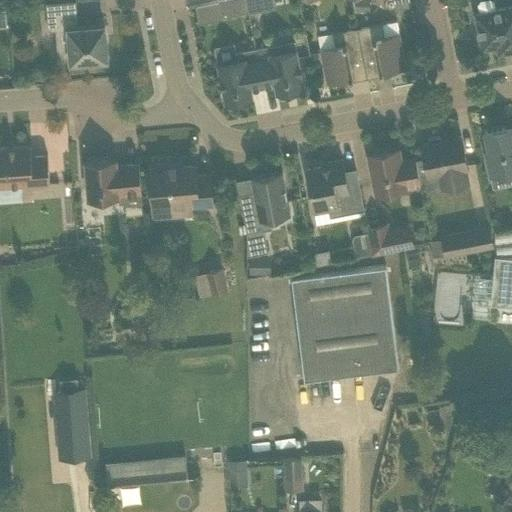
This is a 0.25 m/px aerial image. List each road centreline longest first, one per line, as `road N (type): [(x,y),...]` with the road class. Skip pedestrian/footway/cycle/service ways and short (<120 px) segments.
road 1 (residential): [(185,104),(218,133),(249,140),(452,102)]
road 2 (residential): [(185,104),(121,120),(67,97),(0,102)]
